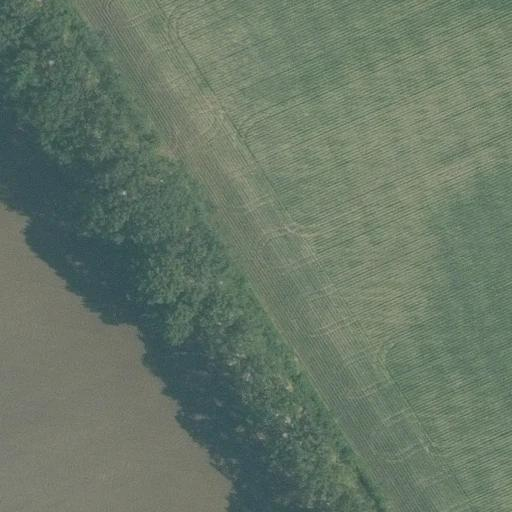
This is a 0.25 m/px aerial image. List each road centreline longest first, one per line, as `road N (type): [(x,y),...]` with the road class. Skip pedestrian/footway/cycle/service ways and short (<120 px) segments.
road 1 (track): [(334,511),(10,0)]
road 2 (track): [(125,181),(0,237)]
